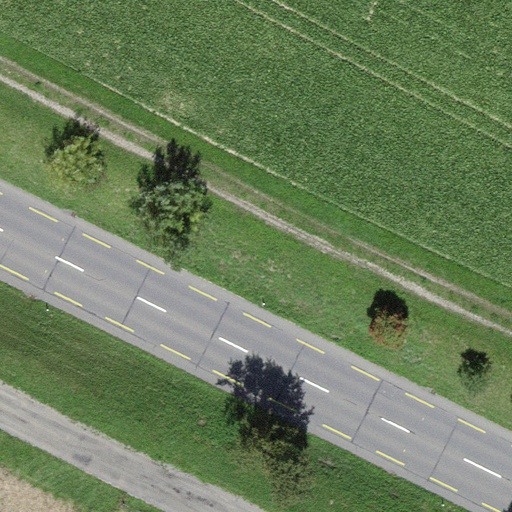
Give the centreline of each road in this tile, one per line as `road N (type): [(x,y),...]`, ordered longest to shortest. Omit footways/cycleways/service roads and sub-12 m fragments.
road 1 (track): [(0,66),(511,322)]
road 2 (primary): [(511,475),(0,220)]
